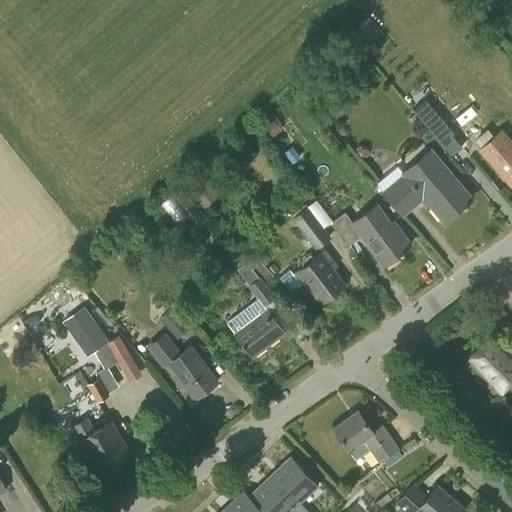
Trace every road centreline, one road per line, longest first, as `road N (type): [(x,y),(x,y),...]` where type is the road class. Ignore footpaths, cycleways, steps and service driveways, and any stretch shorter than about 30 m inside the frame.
road 1 (tertiary): [(120,511),(351,362)]
road 2 (residential): [(511,500),(351,362)]
road 3 (tertiary): [(351,362),(511,247)]
